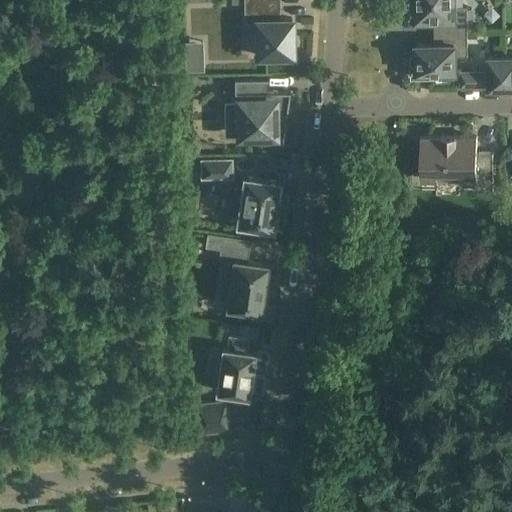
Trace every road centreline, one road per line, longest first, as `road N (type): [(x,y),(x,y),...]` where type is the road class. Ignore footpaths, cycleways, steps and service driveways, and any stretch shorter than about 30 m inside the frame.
road 1 (residential): [(278,460),(333,108)]
road 2 (residential): [(0,490),(278,460)]
